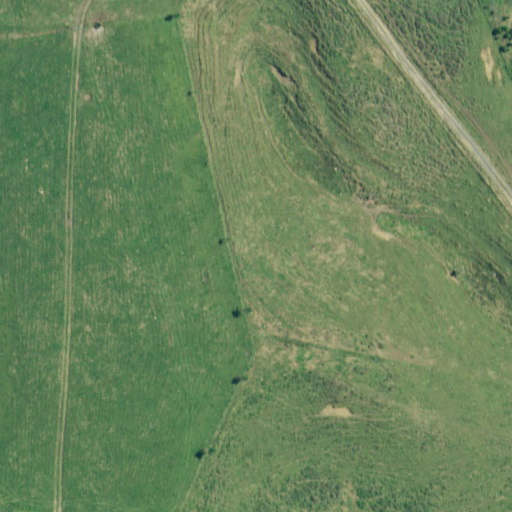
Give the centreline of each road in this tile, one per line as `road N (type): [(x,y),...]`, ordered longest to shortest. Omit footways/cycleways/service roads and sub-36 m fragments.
road 1 (track): [(96,0),(77,27),(64,233),(61,511)]
road 2 (track): [(511,198),(357,0)]
